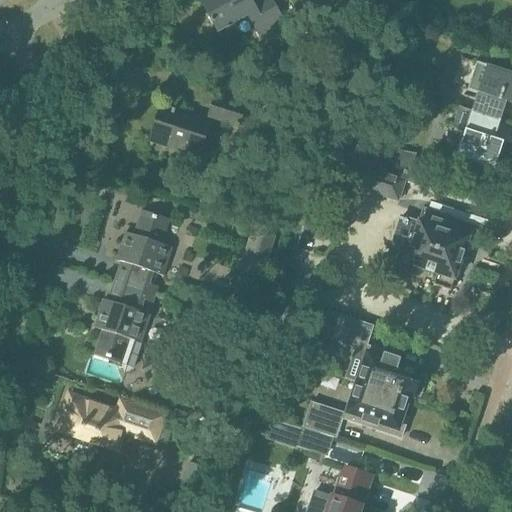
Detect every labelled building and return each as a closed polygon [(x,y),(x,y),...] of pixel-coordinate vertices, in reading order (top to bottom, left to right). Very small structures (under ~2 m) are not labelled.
[(201,0),(200,1),(218,33),(249,16),(262,39),(285,26),(270,0),(266,0),(261,3),(258,0),(201,0)] [(307,0),(295,0),(301,10),(310,5),(307,0)] [(344,12),(313,5),(311,15),(341,23),(344,12)] [(338,31),(331,51),(348,56),(354,36),(338,31)] [(511,74),(488,66),(478,63),(468,91),(478,94),(472,112),(501,122),(507,105),(511,106),(511,74)] [(324,74),(318,91),(335,96),(340,80),(324,74)] [(238,126),(244,107),(216,98),(209,117),(238,126)] [(198,156),(209,122),(162,107),(152,141),(198,156)] [(501,122),(472,112),(456,158),(494,172),(504,144),(495,141),(501,122)] [(399,165),(377,159),(352,151),(353,148),(320,138),(314,156),(347,166),(348,163),(356,166),(350,186),(398,200),(404,182),(425,189),(429,176),(413,171),(413,170),(409,168),(408,172),(404,170),(405,166),(399,165)] [(377,159),(399,165),(405,166),(410,168),(415,153),(382,143),(377,159)] [(300,203),(288,238),(299,242),(301,234),(325,242),(334,214),(300,203)] [(456,234),(458,228),(440,221),(442,215),(423,209),(418,223),(401,217),(388,256),(405,262),(405,263),(437,274),(433,286),(451,291),(468,239),(456,234)] [(157,297),(160,288),(156,287),(159,276),(165,278),(174,250),(164,246),(172,222),(143,212),(134,236),(126,234),(117,262),(121,263),(115,283),(157,297)] [(254,225),(241,268),(265,276),(279,233),(254,225)] [(115,283),(108,302),(104,301),(95,329),(102,331),(94,356),(123,366),(123,367),(125,375),(134,369),(152,317),(146,315),(150,304),(154,305),(157,297),(115,283)] [(357,349),(366,324),(340,316),(332,341),(357,349)] [(356,383),(408,401),(409,397),(414,399),(415,395),(420,397),(427,377),(422,375),(423,372),(399,364),(400,361),(385,356),(386,353),(368,347),(356,383)] [(408,401),(356,383),(344,420),(361,425),(362,423),(376,427),(375,430),(401,439),(407,418),(403,417),(408,401)] [(63,422),(60,431),(72,435),(79,438),(72,443),(75,451),(93,457),(100,452),(97,444),(117,450),(123,431),(155,442),(163,417),(130,406),(120,402),(116,412),(115,412),(71,397),(63,422)] [(302,427),(328,436),(336,411),(311,402),(302,427)] [(226,432),(230,418),(213,413),(209,427),(226,432)] [(244,430),(267,437),(271,422),(249,415),(244,430)] [(296,450),(297,448),(327,458),(333,439),(305,430),(301,429),(300,430),(295,450),(296,450)] [(188,463),(184,475),(205,481),(208,469),(188,463)] [(313,491),(306,511),(360,511),(363,505),(355,503),(364,476),(344,470),(334,498),(330,497),(316,492),(313,491)]
